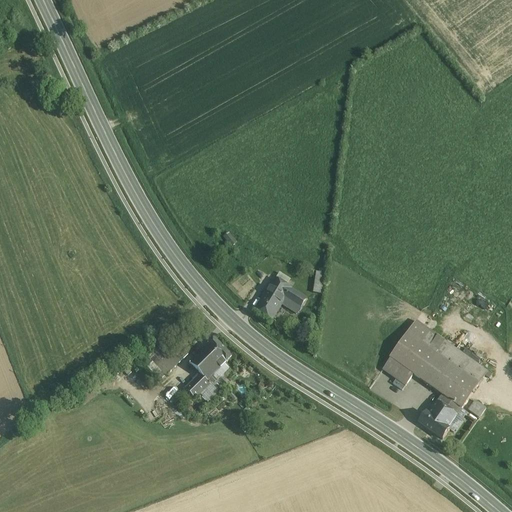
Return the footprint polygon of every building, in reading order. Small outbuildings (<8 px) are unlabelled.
[(222,239),(231,249),(237,243),(229,233),(222,239)] [(316,270),(315,293),(325,293),(326,270),(316,270)] [(275,280),(255,310),(271,320),(281,304),(297,314),(306,300),(290,290),(275,280)] [(416,322),(390,360),(464,410),(489,372),(416,322)] [(214,340),(190,363),(201,375),(207,381),(225,365),(231,359),(214,340)] [(160,382),(188,355),(175,342),(147,368),(160,382)] [(211,385),(201,396),(209,403),(223,388),(217,382),(230,370),(225,365),(207,381),(211,385)] [(207,381),(201,375),(186,390),(196,401),(201,396),(211,385),(207,381)] [(475,401),(469,412),(482,418),(488,407),(475,401)] [(436,403),(420,426),(441,441),(457,417),(436,403)]
